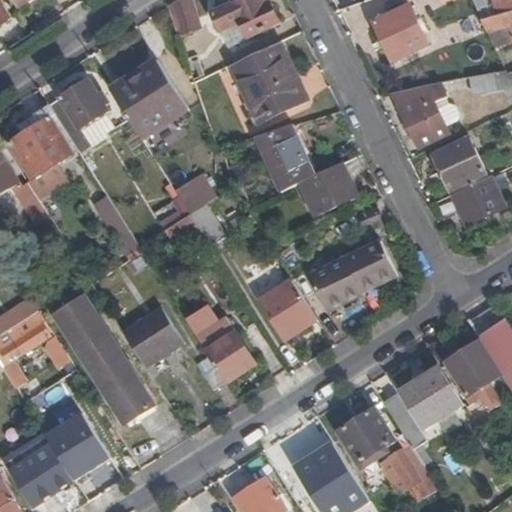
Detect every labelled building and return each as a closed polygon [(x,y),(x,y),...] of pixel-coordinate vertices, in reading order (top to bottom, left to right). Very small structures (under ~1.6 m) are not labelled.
[(13,0),(20,10),(36,0),(13,0)] [(192,0),(181,0),(170,8),(180,38),(202,30),(192,0)] [(243,24),(249,39),(281,25),(272,4),(267,6),(264,0),(248,0),(236,6),(234,6),(214,15),(223,32),(243,24)] [(485,0),(488,6),(476,10),(482,22),(499,17),(493,0),(485,0)] [(511,0),(493,0),(499,17),(482,22),(495,47),(511,42),(511,0)] [(0,27),(11,21),(0,3),(0,27)] [(393,63),(429,47),(410,7),(375,24),(393,63)] [(230,48),(249,39),(243,24),(223,32),(230,48)] [(289,67),(281,50),(234,72),(249,103),(253,101),(256,106),(247,111),(255,126),(262,123),(263,124),(306,105),(305,102),(302,103),(287,68),(289,67)] [(159,62),(112,92),(143,141),(190,112),(159,62)] [(302,103),(305,102),(310,99),(294,65),(289,67),(287,68),(302,103)] [(511,75),(509,76),(508,74),(496,76),(500,92),(511,89),(511,75)] [(91,82),(52,107),(58,116),(71,137),(107,115),(110,113),(105,106),(110,102),(103,93),(100,96),(91,82)] [(426,88),(393,96),(420,149),(453,134),(437,100),(448,95),(444,85),(426,88)] [(58,116),(52,107),(26,123),(33,132),(10,146),(33,182),(59,166),(75,156),(52,120),(58,116)] [(117,131),(107,115),(71,137),(80,152),(84,157),(111,141),(109,137),(117,131)] [(71,137),(58,116),(52,120),(75,156),(80,152),(71,137)] [(315,178),(292,128),(256,139),(281,194),(301,185),(315,178)] [(487,176),(470,141),(434,157),(452,193),(487,176)] [(22,175),(6,151),(2,153),(17,178),(22,175)] [(17,178),(2,153),(1,153),(0,153),(0,198),(22,186),(17,178)] [(344,164),(315,178),(301,185),(316,218),(360,197),(344,164)] [(59,166),(33,182),(29,185),(30,188),(41,205),(72,185),(59,166)] [(210,204),(216,200),(202,176),(177,193),(192,216),(205,207),(210,204)] [(492,178),(452,196),(467,226),(506,208),(492,178)] [(41,205),(30,188),(18,196),(36,226),(49,217),(41,205)] [(124,222),(109,198),(98,205),(113,229),(124,222)] [(191,217),(179,199),(172,204),(184,221),(191,217)] [(227,241),(205,207),(192,216),(191,217),(200,231),(213,250),(227,241)] [(200,231),(191,217),(184,221),(166,233),(174,247),(200,231)] [(129,256),(141,248),(124,222),(113,229),(129,256)] [(398,278),(380,242),(313,275),(329,313),(365,296),(364,294),(398,278)] [(319,322),(293,282),(261,302),(286,343),(319,322)] [(134,412),(151,401),(86,301),(58,319),(127,426),(138,419),(134,412)] [(124,334),(147,369),(186,346),(163,310),(124,334)] [(43,326),(45,323),(40,315),(17,330),(16,332),(0,342),(0,350),(1,353),(0,353),(0,363),(11,381),(17,389),(27,383),(14,363),(51,339),(43,326)] [(511,328),(506,319),(478,337),(503,376),(511,390),(511,328)] [(227,383),(228,385),(258,366),(230,320),(199,339),(211,357),(227,383)] [(7,321),(0,325),(0,339),(14,331),(7,321)] [(489,409),(492,413),(502,407),(489,385),(503,376),(478,337),(476,335),(442,358),(446,364),(448,369),(472,406),(480,401),(486,411),(489,409)] [(51,358),(59,370),(72,363),(63,350),(51,358)] [(215,391),(227,383),(211,357),(199,365),(215,391)] [(0,387),(11,381),(0,363),(0,387)] [(68,383),(80,376),(72,363),(59,370),(68,383)] [(466,405),(477,422),(492,413),(489,409),(486,411),(478,415),(472,406),(448,369),(446,364),(442,368),(466,405)] [(425,431),(466,405),(442,368),(402,393),(425,431)] [(28,399),(37,419),(56,410),(61,420),(80,412),(65,381),(28,399)] [(411,446),(414,451),(426,444),(397,397),(385,404),(411,446)] [(155,407),(151,401),(134,412),(138,419),(155,407)] [(340,433),(368,478),(383,469),(380,465),(375,456),(396,442),(376,410),(340,433)] [(24,451),(30,462),(54,447),(47,436),(24,451)] [(320,477),(345,462),(329,437),(304,452),(320,477)] [(417,503),(439,490),(414,451),(411,446),(390,459),(409,490),(417,503)] [(41,505),(77,482),(75,479),(62,458),(54,447),(30,462),(14,473),(29,496),(32,494),(41,505)] [(62,458),(75,479),(87,472),(74,451),(62,458)] [(400,496),(409,490),(390,459),(380,465),(383,469),(390,480),(400,496)] [(375,490),(390,480),(383,469),(368,478),(375,490)] [(287,511),(278,497),(266,480),(236,500),(244,511),(287,511)] [(19,511),(5,488),(0,490),(0,511),(19,511)] [(283,494),(278,497),(287,511),(292,508),(283,494)]
